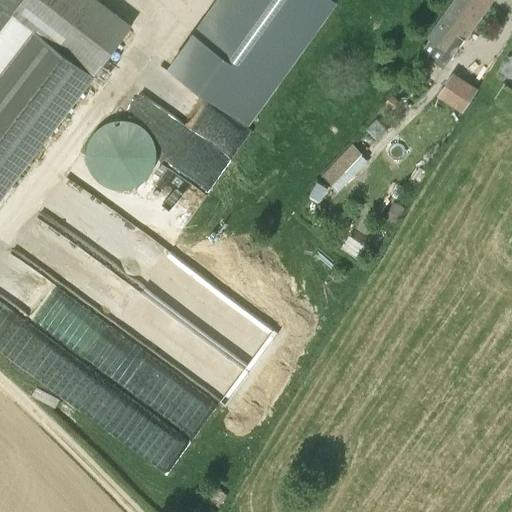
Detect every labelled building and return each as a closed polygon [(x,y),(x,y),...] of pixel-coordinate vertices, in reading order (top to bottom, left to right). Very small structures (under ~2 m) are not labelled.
[(0,0),(0,197),(131,25),(98,0),(0,0)] [(216,0),(170,67),(249,125),(337,3),(331,0),(216,0)] [(454,0),(428,37),(431,39),(422,53),(443,67),(463,37),(465,38),(491,0),(454,0)] [(465,109),(481,84),(455,68),(439,94),(465,109)] [(397,109),(401,101),(390,95),(385,104),(397,109)] [(107,191),(162,171),(141,112),(86,132),(107,191)] [(387,129),(376,118),(367,128),(378,139),(387,129)] [(324,172),(342,188),(372,156),(354,140),(324,172)]
